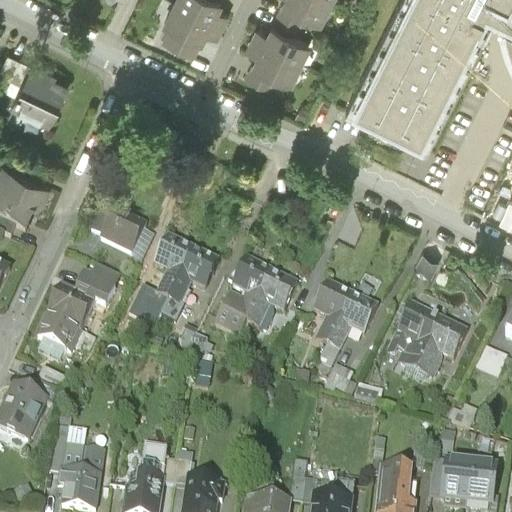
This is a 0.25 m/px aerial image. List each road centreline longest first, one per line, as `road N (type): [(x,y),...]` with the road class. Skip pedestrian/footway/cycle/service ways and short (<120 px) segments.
road 1 (tertiary): [(511,247),(205,102)]
road 2 (residential): [(8,330),(123,68)]
road 3 (tertiary): [(123,68),(0,7)]
